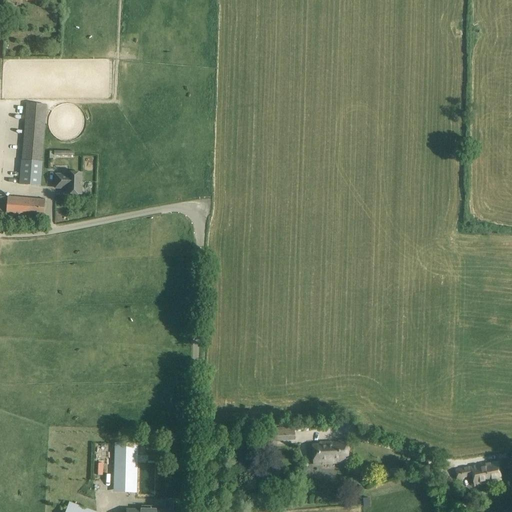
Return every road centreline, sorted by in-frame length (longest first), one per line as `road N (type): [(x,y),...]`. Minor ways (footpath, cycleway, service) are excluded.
road 1 (unclassified): [(191,511),(202,222),(196,206)]
road 2 (residential): [(196,206),(0,229)]
